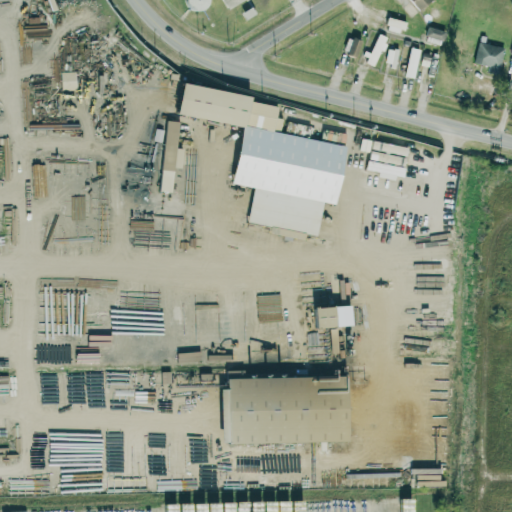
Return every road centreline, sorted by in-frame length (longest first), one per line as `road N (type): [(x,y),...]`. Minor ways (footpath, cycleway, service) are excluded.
road 1 (residential): [(139,0),(180,40),(235,68),(511,139)]
road 2 (residential): [(235,68),(345,0)]
